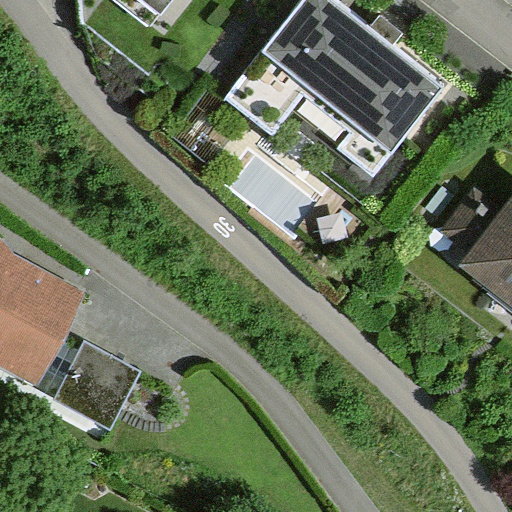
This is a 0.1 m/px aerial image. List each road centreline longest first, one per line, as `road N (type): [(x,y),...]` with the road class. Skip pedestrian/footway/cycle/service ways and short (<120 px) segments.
road 1 (residential): [(488,511),(472,474),(417,406),(155,168),(16,0)]
road 2 (residential): [(0,186),(231,353),(351,511)]
